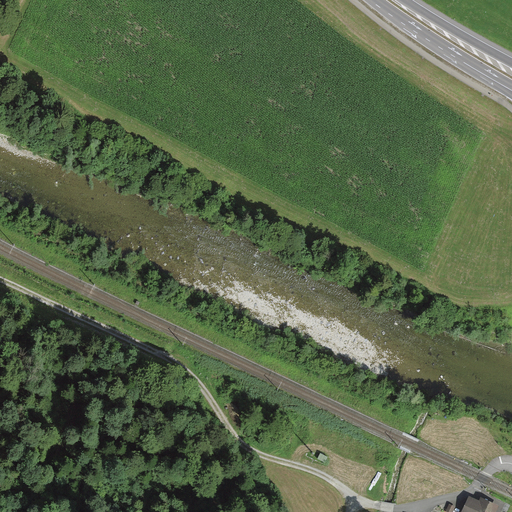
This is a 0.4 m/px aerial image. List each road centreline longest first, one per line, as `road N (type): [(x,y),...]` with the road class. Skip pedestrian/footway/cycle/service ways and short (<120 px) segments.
road 1 (track): [(393,508),(249,450),(182,367),(0,279)]
road 2 (unclassified): [(511,464),(495,466),(468,493),(393,508)]
road 3 (primary): [(511,62),(403,0)]
